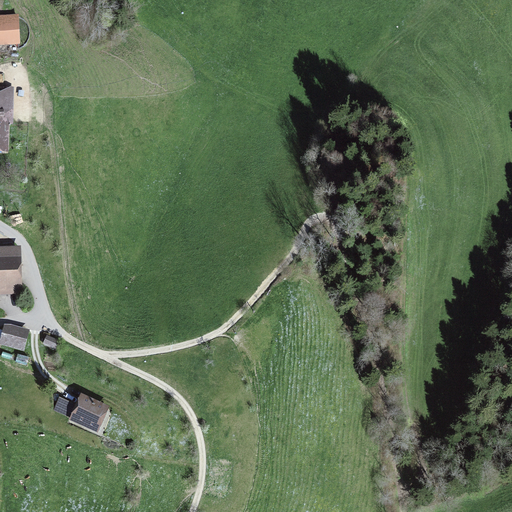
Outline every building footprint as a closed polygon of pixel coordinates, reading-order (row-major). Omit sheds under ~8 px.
[(0,17),(0,50),(20,50),(20,49),(19,42),(18,17),(0,17)] [(0,144),(1,144),(2,121),(8,122),(9,88),(0,87),(0,144)] [(0,288),(19,288),(17,247),(0,247),(0,288)] [(26,334),(7,327),(3,340),(22,346),(26,334)] [(47,337),(45,342),(56,347),(58,342),(47,337)] [(76,406),(61,399),(56,410),(71,417),(76,406)] [(105,408),(83,399),(74,418),(96,428),(105,408)]
